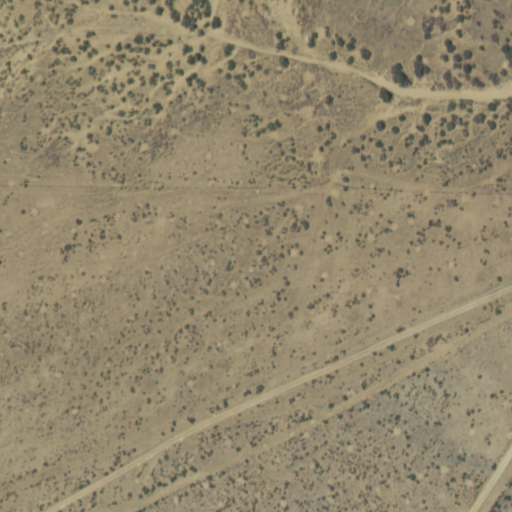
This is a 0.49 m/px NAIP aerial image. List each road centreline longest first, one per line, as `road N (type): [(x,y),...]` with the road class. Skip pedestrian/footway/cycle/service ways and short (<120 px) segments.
road 1 (track): [(203,421),(511,282)]
road 2 (track): [(43,511),(203,421)]
